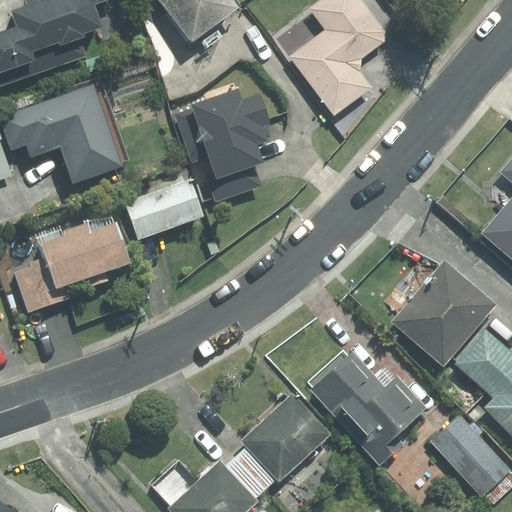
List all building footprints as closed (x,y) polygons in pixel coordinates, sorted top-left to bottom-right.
[(115,0),(114,0),(52,0),(10,14),(14,28),(0,32),(0,80),(35,69),(31,56),(58,48),(59,50),(85,42),(83,37),(100,32),(93,7),(115,0)] [(238,9),(230,0),(154,0),(193,46),(238,9)] [(386,34),(358,0),(318,0),(307,8),(324,32),(289,57),(334,118),(372,91),(360,75),(359,61),(384,44),(386,34)] [(455,0),(423,0),(436,15),(455,0)] [(120,167),(93,85),(0,114),(0,115),(11,151),(24,146),(28,159),(58,150),(69,184),(120,167)] [(195,112),(178,116),(193,162),(207,158),(211,172),(203,175),(212,202),(262,186),(257,170),(266,167),(260,147),(270,144),(264,125),(267,124),(258,94),(240,99),(236,88),(192,102),(195,112)] [(511,158),(483,191),(503,209),(481,234),(511,261),(511,158)] [(206,213),(192,175),(122,202),(137,240),(206,213)] [(132,266),(117,223),(88,233),(85,223),(40,239),(47,260),(10,273),(25,317),(66,303),(62,291),(132,266)] [(495,308),(442,261),(387,323),(440,370),(495,308)] [(511,355),(483,330),(454,365),(491,395),(511,419),(511,355)] [(370,361),(357,346),(308,391),(383,472),(407,451),(396,439),(427,410),(394,375),(382,386),(364,366),(370,361)] [(331,435),(292,395),(242,443),(246,448),(224,469),(218,463),(198,483),(187,471),(160,497),(169,506),(165,510),(167,511),(247,511),(257,503),(254,500),(275,481),(279,485),(331,435)] [(511,472),(511,471),(459,416),(429,444),(483,500),(511,472)]
